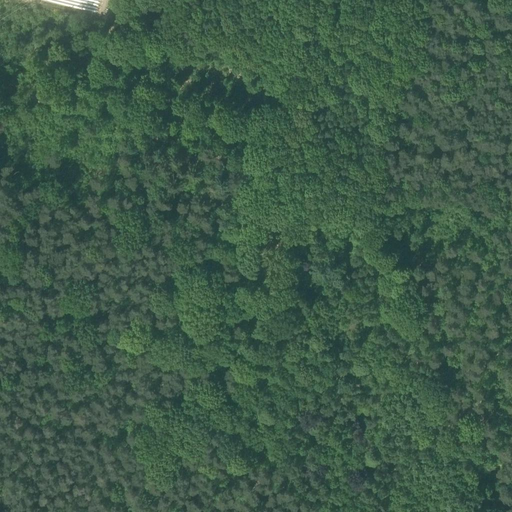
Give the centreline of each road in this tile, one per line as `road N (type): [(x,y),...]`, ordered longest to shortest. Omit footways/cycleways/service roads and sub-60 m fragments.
road 1 (track): [(254,172),(0,91)]
road 2 (track): [(511,220),(328,194),(254,172)]
road 3 (track): [(208,377),(236,334),(254,172)]
road 4 (track): [(322,511),(278,466),(227,431),(208,377)]
road 5 (track): [(305,0),(254,172)]
road 6 (track): [(208,377),(122,511)]
